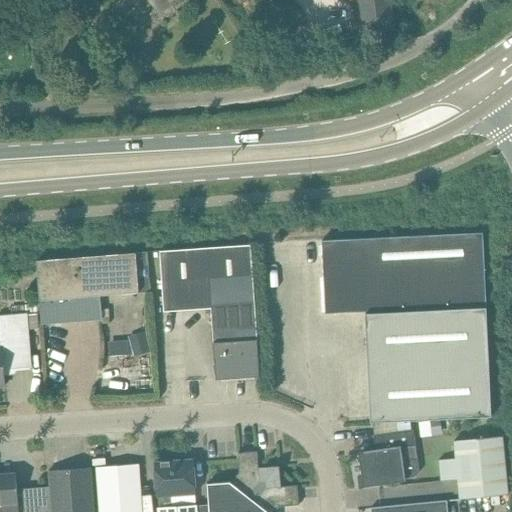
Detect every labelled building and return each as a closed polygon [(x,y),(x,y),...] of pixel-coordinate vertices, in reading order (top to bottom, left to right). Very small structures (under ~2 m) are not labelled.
[(151,0),(159,12),(177,0),(151,0)] [(390,0),(361,0),(364,32),(393,30),(390,0)] [(326,314),(366,312),(371,423),(492,417),(483,233),(322,241),(326,314)] [(160,251),(164,312),(211,309),(216,380),(260,377),(251,244),(160,251)] [(40,301),(139,293),(150,292),(147,252),(37,261),(40,301)] [(32,368),(28,313),(0,315),(0,386),(5,386),(3,370),(32,368)] [(111,356),(149,351),(146,333),(108,339),(111,356)] [(420,473),(414,431),(381,435),(383,449),(359,453),(363,487),(404,482),(404,479),(414,477),(420,473)] [(441,480),(421,482),(422,503),(448,501),(508,495),(502,437),(454,442),(456,458),(439,460),(441,480)] [(275,511),(279,507),(299,505),(297,486),(277,488),(276,479),(280,475),(280,472),(274,467),(271,467),(268,471),(259,472),(257,452),(238,454),(239,473),(231,483),(208,484),(210,505),(172,508),(171,496),(196,494),(194,460),(155,463),(157,497),(158,497),(159,509),(158,509),(158,511),(142,511),(139,464),(97,467),(99,511),(275,511)] [(23,489),(24,511),(95,511),(92,468),(49,471),(50,487),(23,489)] [(1,475),(0,474),(0,511),(18,511),(17,490),(16,474),(1,475)] [(449,511),(448,501),(422,503),(377,507),(377,511),(449,511)]
